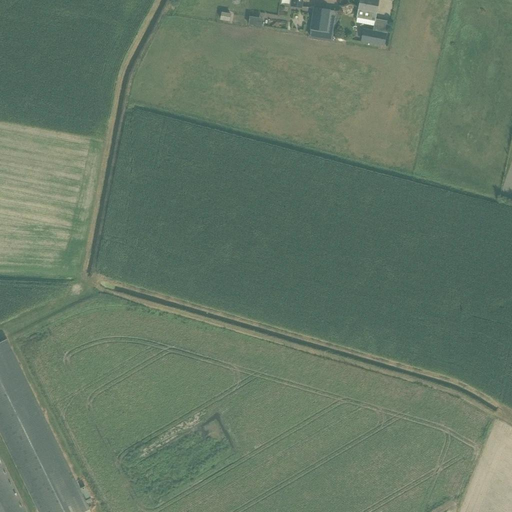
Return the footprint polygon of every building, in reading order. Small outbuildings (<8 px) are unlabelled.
[(359,0),(357,18),(375,21),(378,0),(359,0)] [(310,30),(326,32),(330,10),(314,7),(310,30)] [(221,12),(220,20),(229,22),(231,14),(221,12)] [(249,16),(248,26),(261,28),(262,18),(249,16)] [(362,41),(384,45),(386,34),(364,29),(362,41)] [(7,339),(0,342),(0,433),(38,511),(90,511),(89,510),(90,509),(7,339)] [(0,511),(26,511),(0,457),(0,511)]
